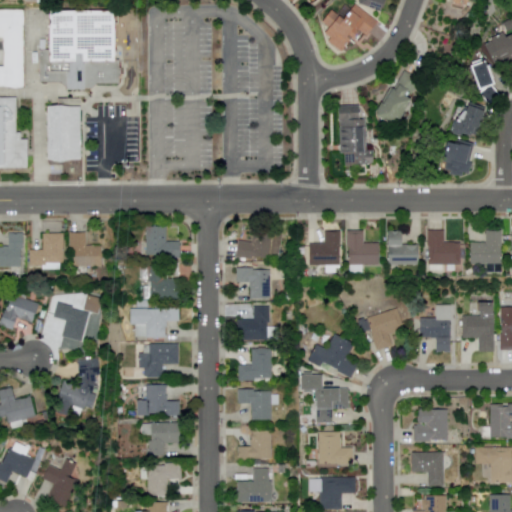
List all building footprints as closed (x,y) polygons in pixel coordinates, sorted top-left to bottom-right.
[(388,0),(386,8),(358,0),(388,0)] [(357,4),(379,23),(366,38),(359,31),(340,53),(327,42),(330,39),(324,34),(329,28),(322,22),(332,11),(342,20),(357,4)] [(0,12),(27,12),(28,89),(0,89),(0,12)] [(53,15),(121,13),(121,61),(125,62),(124,88),(102,87),(98,92),(71,92),(65,85),(45,86),(44,52),(54,51),(53,15)] [(503,33),(506,39),(511,36),(511,56),(507,60),(509,63),(504,66),(503,63),(496,67),(485,49),(492,44),(490,41),(503,33)] [(499,95),(488,106),(476,92),(469,67),(484,61),(493,86),(499,95)] [(403,72),(415,79),(410,87),(415,90),(411,96),(406,92),(403,97),(409,101),(397,121),(395,120),(391,127),(372,116),(389,89),(394,92),(397,86),(395,85),(403,72)] [(0,100),(20,100),(20,133),(24,133),(24,142),(31,142),(32,171),(0,171),(0,100)] [(338,108),(359,107),(359,120),(365,120),(366,129),(361,129),(362,153),(373,153),(374,167),(343,168),(343,155),(340,155),(338,108)] [(467,107),(483,113),(477,130),(473,129),(470,137),(463,135),(461,138),(450,135),(455,120),(461,122),(467,107)] [(51,111),(85,110),(85,163),(52,163),(51,111)] [(461,145),(473,149),(469,165),(473,166),(469,178),(458,175),(457,179),(449,177),(450,173),(445,171),(446,165),(442,164),(448,145),(461,149),(461,145)] [(171,226),(171,244),(185,243),(185,260),(167,260),(167,257),(150,257),(149,227),(171,226)] [(256,228),(285,234),(279,263),(254,257),(253,261),(237,258),(240,242),(253,245),(256,228)] [(431,230),(447,230),(448,245),(463,245),(463,267),(432,268),(431,230)] [(483,232),(497,232),(496,265),(466,264),(466,244),(483,244),(483,232)] [(351,234),(367,233),(367,247),(381,246),(382,268),(352,268),(351,234)] [(391,233),(407,233),(407,249),(424,249),(425,267),(392,268),(391,233)] [(73,234),(89,234),(89,247),(106,247),(107,267),(73,268),(73,234)] [(331,234),(347,234),(346,267),(313,267),(313,247),(331,247),(331,234)] [(13,235),(26,235),(27,251),(24,251),(24,268),(0,268),(0,248),(13,248),(13,235)] [(47,235),(66,235),(67,264),(64,264),(64,271),(45,271),(45,269),(33,269),(33,252),(47,251),(47,235)] [(144,269),(167,267),(168,280),(182,279),(183,299),(147,300),(145,300),(145,287),(153,287),(153,281),(147,281),(145,279),(144,269)] [(238,270),(255,270),(255,272),(272,272),(272,300),(251,300),(251,283),(238,283),(238,270)] [(28,301),(42,306),(35,325),(21,319),(16,332),(3,326),(15,296),(27,300),(28,301)] [(90,297),(104,300),(100,315),(86,311),(90,297)] [(76,309),(76,311),(93,315),(85,344),(64,338),(68,323),(56,319),(60,304),(76,309)] [(493,304),(494,315),(479,316),(479,304),(493,304)] [(438,306),(451,306),(451,353),(437,353),(437,340),(420,340),(420,320),(438,321),(438,306)] [(256,307),(271,307),(272,322),(268,322),(268,341),(237,342),(236,321),(256,321),(256,307)] [(133,309),(183,308),(183,322),(170,322),(170,338),(150,339),(150,326),(133,326),(133,309)] [(501,309),(511,309),(511,352),(502,352),(502,333),(501,309)] [(361,325),(398,310),(406,330),(390,337),(394,347),(379,353),(374,341),(369,343),(361,325)] [(495,317),(496,353),(482,354),(481,341),(464,342),(463,318),(480,317),(495,317)] [(336,335),(357,346),(350,360),(360,366),(352,381),(310,359),(317,346),(328,351),(336,335)] [(154,346),(184,345),(184,365),(167,366),(168,380),(151,381),(151,367),(144,368),(144,356),(154,355),(154,346)] [(253,351),(273,351),(273,380),(255,380),(255,383),(239,383),(239,367),(252,367),(253,351)] [(85,379),(83,379),(81,362),(102,361),(103,377),(99,377),(99,383),(95,395),(99,397),(95,413),(66,404),(60,402),(67,382),(82,387),(85,379)] [(299,377),(322,377),(322,390),(347,391),(347,411),(332,411),(332,426),(315,425),(315,412),(313,412),(313,392),(299,392),(299,377)] [(153,388),(172,388),(172,403),(184,403),(184,416),(142,418),(141,405),(154,405),(153,388)] [(3,392),(16,389),(19,402),(34,398),(38,417),(12,424),(10,417),(1,419),(0,408),(6,407),(3,392)] [(273,394),(273,396),(280,396),(281,407),(272,407),(273,422),(252,423),(252,404),(240,405),(240,391),(255,390),(255,394),(273,394)] [(511,406),(511,423),(511,424),(511,426),(511,443),(506,444),(506,441),(491,442),(490,407),(511,406)] [(451,412),(451,442),(434,442),(433,445),(417,444),(417,427),(422,427),(422,411),(451,412)] [(156,425),(185,424),(186,443),(171,444),(171,459),(152,459),(152,444),(156,444),(156,425)] [(252,432),(272,432),(273,461),(254,461),(255,464),(239,464),(239,449),(253,449),(252,432)] [(318,433),(340,434),(341,450),(353,450),(353,466),(319,467),(318,433)] [(18,444),(28,449),(25,456),(38,462),(30,479),(16,473),(11,485),(0,479),(0,466),(1,464),(6,467),(13,451),(15,452),(18,444)] [(477,449),(511,449),(511,484),(492,484),(492,466),(477,466),(477,449)] [(412,454),(444,453),(444,487),(428,487),(428,474),(413,474),(412,454)] [(81,466),(74,479),(82,483),(68,509),(50,499),(58,485),(46,478),(52,466),(63,471),(69,459),(81,466)] [(169,464),(186,464),(186,481),(170,481),(170,497),(152,497),(152,482),(152,479),(151,472),(151,467),(169,467),(169,464)] [(255,471),(270,471),(270,484),(273,484),(273,505),(238,505),(238,484),(256,484),(255,471)] [(355,480),(355,496),(342,495),(341,511),(320,511),(320,479),(355,480)] [(427,497),(447,496),(447,511),(413,511),(427,511),(427,497)] [(492,511),(492,497),(511,496),(511,511),(492,511)] [(152,511),(152,503),(172,503),(172,511),(152,511)]
